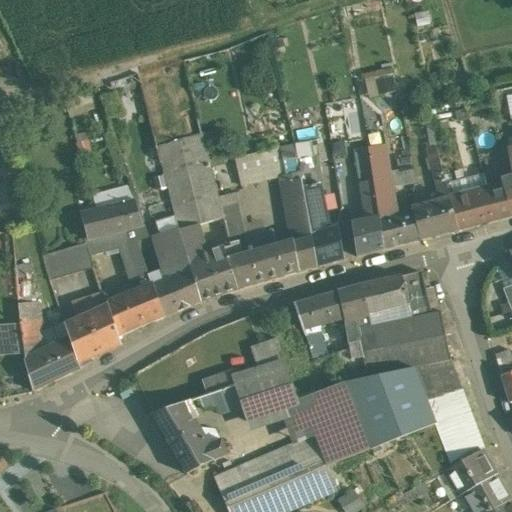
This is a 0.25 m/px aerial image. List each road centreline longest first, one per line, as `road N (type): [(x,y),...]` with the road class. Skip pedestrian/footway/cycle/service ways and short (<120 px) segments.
road 1 (residential): [(34,419),(228,311),(447,249)]
road 2 (track): [(255,0),(260,31),(0,99)]
road 3 (residential): [(447,249),(495,423),(511,456)]
road 4 (residential): [(150,511),(136,492),(34,419)]
